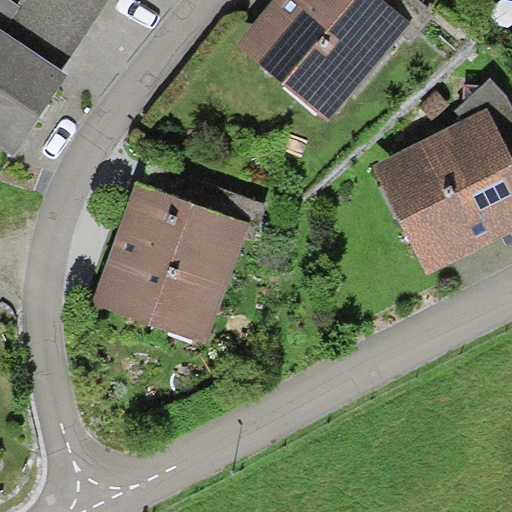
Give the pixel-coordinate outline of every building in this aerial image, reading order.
[(0,0),(0,40),(53,78),(99,14),(87,5),(79,0),(19,0),(12,10),(0,0)] [(406,29),(371,0),(276,0),(231,52),(320,128),(406,29)] [(0,40),(0,160),(8,166),(65,86),(53,78),(0,40)] [(511,176),(484,120),(367,178),(418,280),(511,233),(511,176)] [(233,227),(127,191),(88,308),(194,344),(233,227)]
